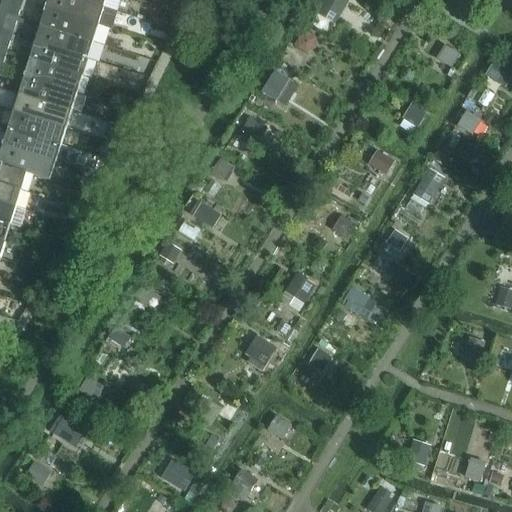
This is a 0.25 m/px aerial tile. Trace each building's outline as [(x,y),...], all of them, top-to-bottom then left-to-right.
[(75,0),(49,0),(47,10),(99,27),(105,9),(75,0)] [(75,0),(105,9),(107,0),(75,0)] [(339,20),(351,0),(325,0),(320,8),(339,20)] [(448,0),(444,6),(450,9),(455,0),(448,0)] [(23,6),(11,2),(6,16),(19,20),(23,6)] [(47,10),(41,27),(94,44),(99,27),(47,10)] [(19,20),(6,16),(2,29),(14,33),(19,20)] [(41,27),(36,44),(89,61),(94,44),(41,27)] [(307,53),(315,40),(304,33),(296,46),(307,53)] [(12,41),(0,36),(0,51),(8,54),(12,41)] [(36,44),(31,62),(83,78),(89,61),(36,44)] [(453,70),(462,56),(447,47),(438,60),(453,70)] [(31,62),(25,79),(78,95),(83,78),(31,62)] [(506,87),(511,76),(511,71),(497,63),(494,68),(498,70),(492,79),(506,87)] [(280,96),(289,82),(274,73),(266,87),(280,96)] [(25,79),(20,96),(72,112),(78,95),(25,79)] [(20,96),(14,113),(67,130),(72,112),(20,96)] [(413,106),(405,120),(419,129),(428,115),(413,106)] [(14,113),(9,130),(62,147),(67,130),(14,113)] [(472,135),(480,122),(467,113),(458,127),(472,135)] [(261,143),(270,128),(253,117),(243,133),(261,143)] [(9,130),(4,148),(56,164),(62,147),(9,130)] [(4,148),(0,159),(0,166),(28,175),(51,182),(56,164),(4,148)] [(387,176),(395,162),(382,154),(373,168),(387,176)] [(225,183),(234,169),(222,161),(212,175),(225,183)] [(0,184),(22,192),(28,175),(0,166),(0,184)] [(429,171),(414,196),(429,205),(442,184),(435,180),(437,176),(429,171)] [(0,184),(0,203),(17,209),(22,192),(0,184)] [(27,212),(17,209),(0,203),(0,222),(12,226),(22,229),(27,212)] [(197,204),(190,216),(204,224),(211,212),(197,204)] [(347,241),(356,227),(342,218),(333,232),(347,241)] [(0,222),(0,241),(6,243),(12,226),(0,222)] [(398,252),(406,240),(394,232),(386,245),(398,252)] [(173,266),(182,252),(168,243),(159,257),(173,266)] [(306,306),(318,288),(298,276),(287,294),(306,306)] [(160,304),(163,300),(145,289),(137,302),(150,311),(156,302),(160,304)] [(360,313),(369,299),(355,291),(346,305),(360,313)] [(510,311),(511,303),(511,298),(499,294),(495,307),(510,311)] [(120,351),(129,338),(114,329),(106,342),(120,351)] [(266,370),(279,350),(260,338),(247,357),(266,370)] [(480,365),(486,345),(470,341),(464,361),(480,365)] [(315,353),(302,373),(315,382),(328,361),(315,353)] [(90,399),(99,386),(88,379),(79,392),(90,399)] [(231,424),(240,410),(223,399),(219,405),(224,408),(218,417),(231,424)] [(284,442),(293,428),(278,418),(269,432),(284,442)] [(423,467),(429,451),(413,446),(408,462),(423,467)] [(481,484),(486,465),(471,461),(465,480),(481,484)] [(44,487),(52,475),(36,464),(27,477),(44,487)] [(183,468),(172,485),(189,496),(200,478),(183,468)] [(246,503),(260,482),(243,472),(230,492),(246,503)] [(386,509),(394,496),(381,488),(373,501),(386,509)]
